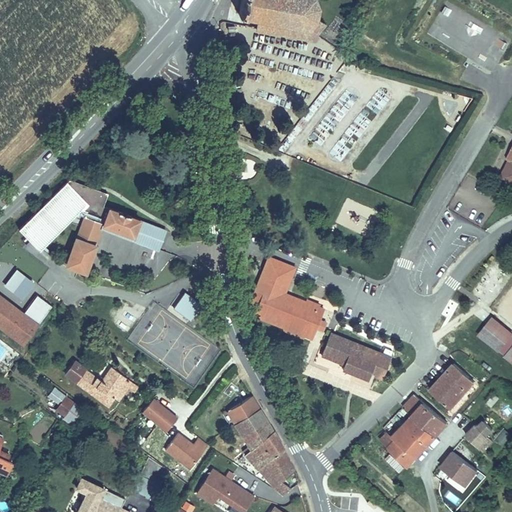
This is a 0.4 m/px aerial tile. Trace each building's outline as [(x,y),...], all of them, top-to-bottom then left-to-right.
[(236,0),(234,15),(237,17),(252,20),(251,28),(305,38),(316,46),(320,42),(310,33),(319,22),(320,16),(320,8),(315,0),(236,0)] [(498,38),(494,44),(503,51),(507,45),(498,38)] [(509,157),(501,174),(511,179),(511,144),(506,156),(509,157)] [(132,235),(139,218),(101,204),(106,191),(68,177),(19,229),(37,246),(83,197),(90,200),(87,206),(84,217),(132,235)] [(40,249),(82,205),(87,206),(90,200),(83,197),(37,246),(40,249)] [(157,248),(164,227),(139,218),(132,235),(84,217),(76,239),(95,245),(102,227),(157,248)] [(95,245),(76,239),(66,264),(85,271),(95,245)] [(28,273),(38,259),(26,249),(15,263),(28,273)] [(295,265),(267,254),(248,303),(257,307),(254,315),(281,325),(304,334),(311,337),(316,325),(319,316),(323,307),(317,305),(304,300),(284,292),(295,265)] [(38,259),(28,273),(55,294),(66,280),(38,259)] [(18,299),(30,284),(15,272),(3,288),(18,299)] [(306,295),(304,300),(317,305),(319,300),(306,295)] [(0,329),(20,345),(49,308),(34,297),(20,315),(0,299),(0,329)] [(325,319),(319,316),(316,325),(322,327),(325,319)] [(511,332),(492,316),(479,332),(511,359),(511,332)] [(304,334),(281,325),(280,329),(302,337),(304,334)] [(392,355),(331,330),(322,352),(345,361),(343,366),(370,377),(373,370),(377,371),(377,372),(384,375),(392,355)] [(86,368),(74,359),(64,373),(106,407),(113,398),(117,401),(126,389),(131,383),(111,368),(101,381),(97,377),(94,382),(82,373),(86,368)] [(474,381),(453,363),(428,390),(450,408),(474,381)] [(97,377),(86,368),(82,373),(94,382),(97,377)] [(137,388),(131,383),(126,389),(132,394),(137,388)] [(484,387),(461,416),(471,424),(478,415),(476,414),(484,404),(489,408),(497,397),(490,391),(484,387)] [(492,389),(490,391),(497,397),(499,395),(492,389)] [(402,407),(410,416),(434,437),(446,423),(414,395),(402,407)] [(73,406),(65,399),(55,411),(63,418),(73,406)] [(176,419),(152,400),(142,413),(167,433),(176,419)] [(226,412),(234,424),(254,411),(248,400),(226,412)] [(262,422),(254,411),(234,424),(241,435),(262,422)] [(434,437),(410,416),(389,438),(385,434),(378,442),(406,468),(434,437)] [(475,424),(465,437),(483,452),(493,440),(486,434),(492,426),(482,419),(477,426),(475,424)] [(262,422),(241,435),(247,445),(268,433),(262,422)] [(503,425),(493,436),(502,444),(511,433),(503,425)] [(280,451),(268,433),(243,449),(267,478),(272,483),(276,487),(279,490),(285,495),(293,488),(283,480),(291,475),(276,454),(280,451)] [(128,449),(111,436),(106,442),(122,456),(128,449)] [(174,436),(163,453),(189,470),(206,445),(195,438),(190,446),(189,447),(185,444),(185,443),(174,436)] [(276,454),(291,475),(294,473),(280,451),(276,454)] [(475,473),(451,453),(439,468),(463,488),(475,473)] [(0,474),(3,476),(9,464),(3,461),(5,457),(0,454),(0,474)] [(212,471),(196,495),(212,505),(218,497),(240,511),(244,511),(253,500),(240,492),(241,490),(212,471)] [(118,501),(76,479),(70,489),(80,494),(69,511),(121,511),(114,507),(118,501)] [(448,489),(443,495),(456,505),(460,499),(448,489)] [(254,498),(241,490),(240,492),(253,500),(254,498)] [(379,503),(371,496),(367,501),(375,508),(379,503)] [(409,500),(404,496),(399,503),(404,506),(409,500)] [(0,506),(8,509),(10,502),(0,498),(0,506)] [(292,511),(278,503),(272,511),(292,511)]
